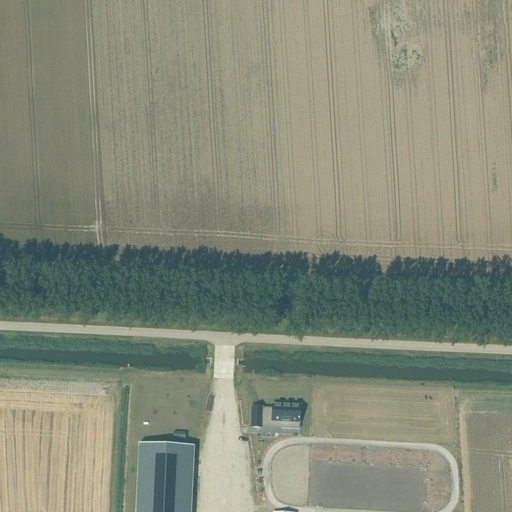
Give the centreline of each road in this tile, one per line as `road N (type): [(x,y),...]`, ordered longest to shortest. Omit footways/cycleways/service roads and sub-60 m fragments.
road 1 (unclassified): [(0,326),(511,350)]
road 2 (track): [(112,380),(511,395)]
